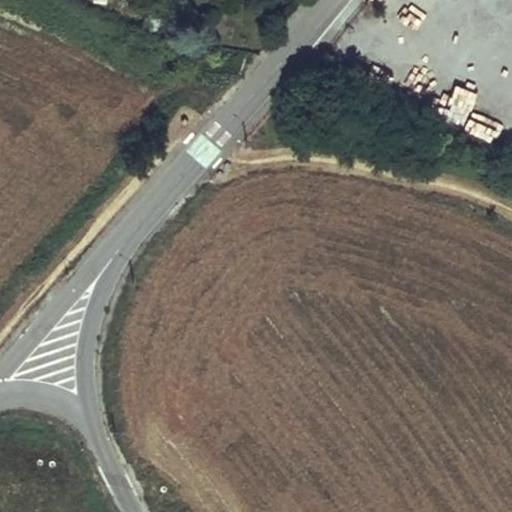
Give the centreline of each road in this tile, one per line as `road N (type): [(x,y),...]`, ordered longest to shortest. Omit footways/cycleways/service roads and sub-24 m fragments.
road 1 (residential): [(332,0),(116,250)]
road 2 (unknown): [(322,11),(380,51),(439,34),(485,0)]
road 3 (residential): [(89,422),(87,338),(116,250)]
road 4 (residential): [(116,250),(0,380)]
